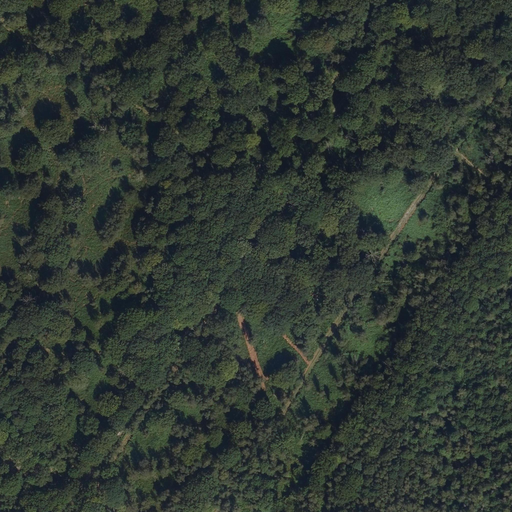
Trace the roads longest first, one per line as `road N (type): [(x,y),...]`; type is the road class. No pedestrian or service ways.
road 1 (track): [(408,0),(61,511)]
road 2 (track): [(0,323),(10,345),(30,359),(142,338)]
